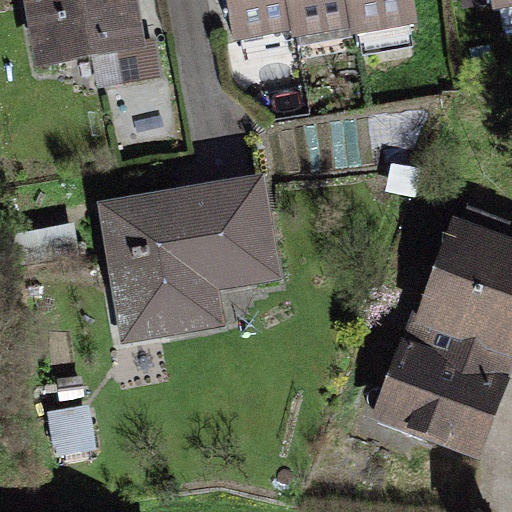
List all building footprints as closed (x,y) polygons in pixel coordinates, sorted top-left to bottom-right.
[(23,0),(37,78),(141,59),(130,0),(23,0)] [(222,0),(235,65),(290,55),(292,63),(349,52),(351,59),(417,46),(408,0),(222,0)] [(511,0),(486,0),(493,35),(511,31),(511,0)] [(263,183),(97,212),(121,347),(225,329),(218,290),(280,279),(263,183)] [(511,256),(454,235),(416,336),(409,333),(369,437),(481,479),(511,397),(511,396),(510,395),(511,389),(511,256)]
